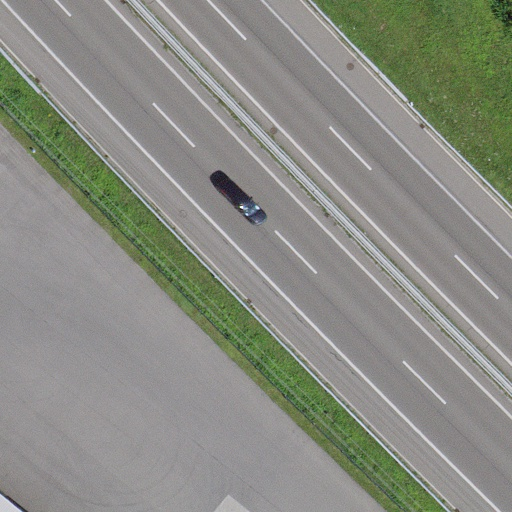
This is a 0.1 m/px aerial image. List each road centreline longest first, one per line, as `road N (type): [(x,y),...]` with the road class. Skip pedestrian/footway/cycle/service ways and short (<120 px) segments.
road 1 (motorway): [(54,0),(511,470)]
road 2 (unknown): [(26,102),(468,511)]
road 3 (motorway): [(511,308),(212,0)]
